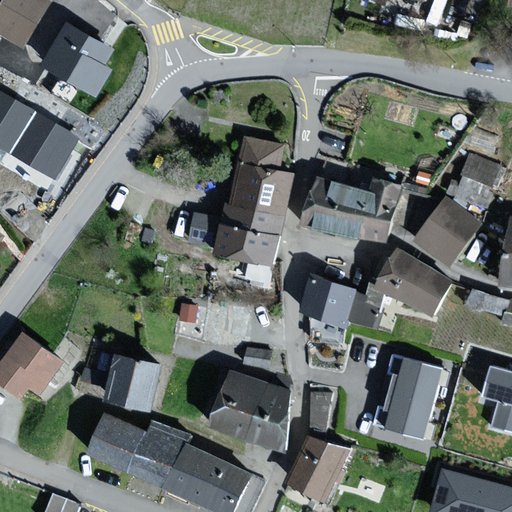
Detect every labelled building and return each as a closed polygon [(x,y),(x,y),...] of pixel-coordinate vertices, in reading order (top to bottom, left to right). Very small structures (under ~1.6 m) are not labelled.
[(48,0),(10,0),(0,17),(0,23),(26,40),(50,1),(48,0)] [(73,24),(50,60),(97,89),(110,68),(101,62),(110,48),(73,24)] [(0,137),(64,171),(86,129),(0,84),(0,137)] [(286,146),(250,139),(238,205),(233,204),(230,218),(211,215),(199,213),(194,238),(222,244),(221,251),(278,261),(285,224),(295,174),(281,171),(283,161),(286,146)] [(500,165),(472,155),(466,173),(469,174),(465,184),(456,180),(451,192),(485,205),(500,165)] [(390,238),(395,220),(403,190),(404,184),(379,178),(375,193),(322,180),(312,218),(390,238)] [(428,230),(448,203),(403,190),(395,220),(428,230)] [(451,199),(448,203),(428,230),(422,238),(455,261),(483,223),(451,199)] [(384,282),(436,312),(455,280),(402,250),(384,282)] [(358,288),(317,274),(306,309),(350,323),(352,317),(375,325),(381,305),(366,300),(368,295),(357,292),(358,288)] [(66,359),(29,331),(0,370),(0,374),(27,394),(35,383),(44,389),(66,359)] [(165,364),(121,354),(112,396),(156,405),(165,364)] [(425,431),(444,367),(410,357),(405,374),(401,373),(392,405),(398,406),(394,422),(425,431)] [(511,371),(496,367),(489,393),(505,397),(497,423),(511,427),(511,371)] [(272,384),(244,374),(236,372),(219,422),(254,435),(272,384)] [(329,425),(332,385),(309,383),(306,423),(329,425)] [(287,446),(290,400),(291,391),(282,388),(272,384),(254,435),(287,446)] [(96,449),(136,467),(152,432),(112,414),(96,449)] [(157,421),(152,432),(136,467),(169,483),(188,442),(190,436),(157,421)] [(329,495),(350,450),(314,437),(295,479),(329,495)] [(192,444),(188,442),(169,483),(173,484),(232,511),(237,511),(256,473),(192,444)] [(511,511),(511,485),(449,469),(437,511),(511,511)] [(56,487),(46,511),(72,511),(78,496),(56,487)]
